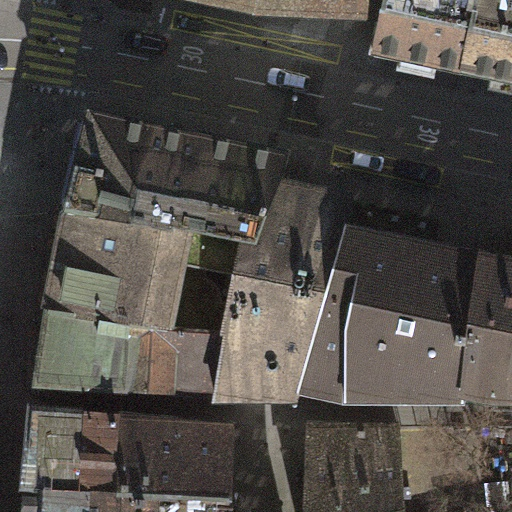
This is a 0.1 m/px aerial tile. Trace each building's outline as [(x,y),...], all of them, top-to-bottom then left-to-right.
[(235,0),(258,4),(379,12),(381,0),(235,0)] [(381,0),(379,12),(370,52),(458,73),(475,0),(381,0)] [(511,0),(475,0),(458,73),(511,83),(511,0)] [(90,113),(68,215),(171,234),(181,233),(256,243),(278,182),(288,154),(90,113)] [(315,190),(278,182),(256,243),(181,233),(171,234),(68,215),(58,260),(48,305),(110,315),(117,314),(226,329),(216,393),(234,393),(292,394),(319,292),(331,264),(343,227),(352,199),(315,190)] [(462,387),(478,258),(449,252),(343,227),(331,264),(319,292),(292,394),(309,394),(461,394),(462,387)] [(511,265),(504,264),(478,258),(462,387),(495,396),(511,395),(511,265)] [(110,315),(48,305),(41,345),(33,384),(177,391),(216,393),(226,329),(117,314),(110,315)] [(34,407),(23,491),(115,495),(118,418),(34,407)] [(118,418),(115,495),(229,499),(232,427),(118,418)] [(402,511),(395,427),(308,426),(305,511),(402,511)] [(23,491),(21,511),(227,511),(229,499),(115,495),(23,491)]
